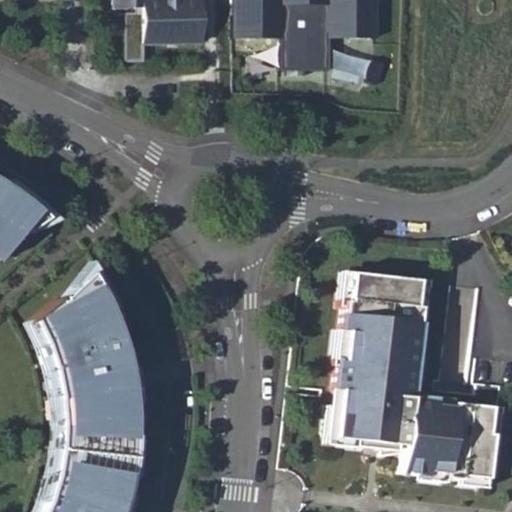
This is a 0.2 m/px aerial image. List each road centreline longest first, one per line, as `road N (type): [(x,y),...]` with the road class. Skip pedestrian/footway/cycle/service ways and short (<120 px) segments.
road 1 (residential): [(234,511),(243,411),(233,253)]
road 2 (residential): [(511,174),(456,210),(407,213),(272,198)]
road 3 (residential): [(177,183),(0,87)]
road 4 (residential): [(272,198),(258,169),(230,155),(199,160),(177,183)]
